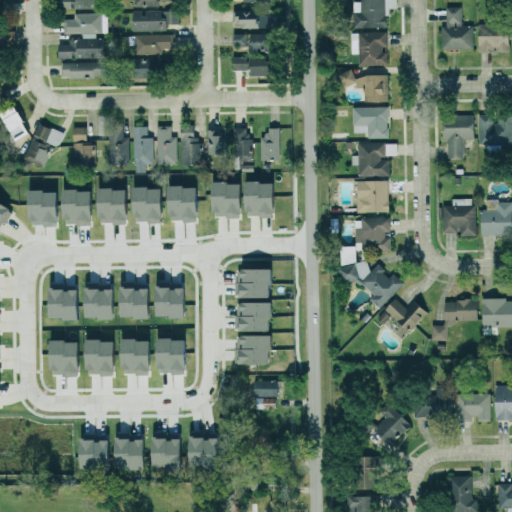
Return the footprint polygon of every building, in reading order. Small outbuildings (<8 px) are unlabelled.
[(386,0),(354,0),(355,26),(387,25),(386,0)] [(443,48),(475,48),(474,24),(463,25),(462,6),(446,6),(447,25),(443,25),(443,48)] [(133,31),(168,30),(168,23),(179,23),(178,9),(133,10),(133,31)] [(243,27),(270,27),(269,9),(233,10),(234,24),(243,24),(243,27)] [(65,33),(102,32),(102,12),(74,13),(74,18),(65,18),(65,33)] [(511,51),(511,24),(480,24),(480,51),(498,51),(511,51)] [(0,44),(18,44),(18,27),(0,26),(0,44)] [(271,32),(234,33),(234,45),(252,45),(252,50),(271,50),(271,32)] [(359,65),(389,64),(389,51),(387,51),(387,32),(351,32),(352,53),(359,53),(359,65)] [(136,34),(136,53),(173,52),(172,33),(136,34)] [(70,43),(59,43),(60,58),(105,57),(105,37),(70,38),(70,43)] [(250,69),(250,75),(272,75),(272,56),(235,57),(235,69),(250,69)] [(62,61),(63,77),(108,76),(108,60),(62,61)] [(389,100),(389,74),(355,74),(355,70),(343,70),(343,85),(365,85),(365,100),(389,100)] [(0,107),(8,102),(0,91),(0,107)] [(15,140),(31,133),(19,105),(4,111),(15,140)] [(389,105),(353,106),(354,132),(368,131),(368,137),(390,137),(389,105)] [(480,145),(511,143),(511,118),(494,119),(494,113),(479,114),(480,145)] [(465,157),(466,139),(476,139),(476,115),(445,115),(445,139),(449,139),(449,157),(465,157)] [(65,131),(37,122),(25,159),(45,166),(52,144),(60,146),(65,131)] [(172,124),(158,125),(158,163),(177,162),(177,135),(172,135),(172,124)] [(196,137),(196,124),(180,124),(181,164),(203,163),(203,137),(196,137)] [(154,137),(148,137),(148,125),(134,125),(134,172),(147,172),(147,164),(154,164),(154,137)] [(88,126),(73,126),(74,165),(95,165),(95,143),(88,143),(88,126)] [(234,156),(252,156),(252,127),(235,126),(234,156)] [(261,159),(281,159),(281,127),(269,127),(269,134),(261,134),(261,159)] [(224,156),(225,128),(208,128),(207,156),(224,156)] [(130,163),(129,136),(124,136),(124,130),(109,130),(110,164),(130,163)] [(385,141),(358,141),(358,154),(352,154),(352,164),(359,164),(359,175),(390,175),(390,158),(386,158),(385,141)] [(248,180),(263,179),(263,181),(278,180),(280,212),(274,213),(274,217),(260,218),(260,215),(250,216),(248,180)] [(216,180),(232,180),(232,182),(245,181),(247,211),(241,211),(242,215),(229,216),(229,212),(217,213),(216,180)] [(359,212),(386,211),(385,181),(357,182),(359,212)] [(173,185),(187,184),(187,187),(201,187),(202,216),(197,216),(198,221),(185,221),(185,218),(175,218),(173,185)] [(138,186),(153,186),(153,188),(166,187),(167,217),(163,217),(163,222),(151,222),(150,220),(139,220),(138,186)] [(103,187),(117,187),(117,189),(131,188),(132,218),(128,218),(128,223),(115,223),(115,221),(103,221),(103,187)] [(65,223),(98,222),(97,188),(33,190),(34,224),(65,223)] [(0,232),(0,233),(15,206),(0,197),(0,232)] [(483,233),(511,232),(511,199),(488,199),(488,208),(483,208),(483,233)] [(478,234),(477,204),(444,205),(444,231),(461,231),(461,235),(478,234)] [(406,287),(397,271),(389,276),(381,263),(370,269),(369,259),(360,260),(359,250),(392,249),(392,235),(392,230),(391,216),(364,217),(355,222),(356,245),(344,246),(345,265),(341,268),(342,281),(359,280),(362,286),(372,286),(373,296),(377,304),(406,287)] [(247,268),(276,268),(276,283),(274,283),(274,296),(244,296),(244,288),(246,288),(246,282),(249,282),(249,275),(247,275),(247,268)] [(120,317),(119,288),(103,288),(103,284),(87,285),(88,318),(120,317)] [(162,316),(190,316),(190,287),(173,287),(173,284),(160,285),(160,295),(162,295),(162,316)] [(155,316),(155,286),(125,287),(126,317),(155,316)] [(83,288),(54,289),(55,319),(84,318),(83,288)] [(498,333),(498,326),(511,326),(511,297),(484,298),(485,334),(498,333)] [(408,307),(396,298),(387,309),(412,331),(430,310),(416,298),(408,307)] [(480,320),(480,299),(446,299),(446,324),(433,324),(433,340),(449,339),(449,321),(480,320)] [(246,301),(246,329),(273,329),(273,316),(275,316),(275,302),(246,301)] [(276,362),(275,334),(238,335),(238,363),(276,362)] [(192,337),(159,338),(160,372),(193,371),(192,337)] [(119,340),(119,371),(115,371),(115,374),(100,374),(100,373),(91,373),(91,338),(105,338),(105,340),(119,340)] [(125,338),(125,372),(155,372),(156,339),(125,338)] [(84,341),(84,371),(80,371),(80,375),(65,375),(65,373),(57,373),(56,339),(70,339),(70,341),(84,341)] [(280,380),(256,379),(256,396),(280,396),(280,380)] [(414,392),(415,417),(452,416),(451,390),(414,392)] [(492,420),(491,392),(457,393),(458,420),(476,420),(492,420)] [(278,407),(278,396),(257,397),(258,408),(278,407)] [(415,424),(396,404),(373,425),(392,446),(415,424)] [(150,439),(135,439),(135,433),(120,433),(121,469),(151,468),(150,439)] [(194,465),(224,466),(225,437),(208,436),(208,433),(196,433),(194,465)] [(156,434),(157,467),(188,466),(187,438),(172,438),(172,434),(156,434)] [(116,468),(115,439),(100,440),(100,435),(86,436),(87,469),(116,468)] [(364,487),(380,488),(380,456),(364,456),(364,487)] [(473,475),(450,475),(451,511),(463,511),(474,511),(473,475)] [(377,511),(377,494),(348,495),(348,511),(377,511)]
